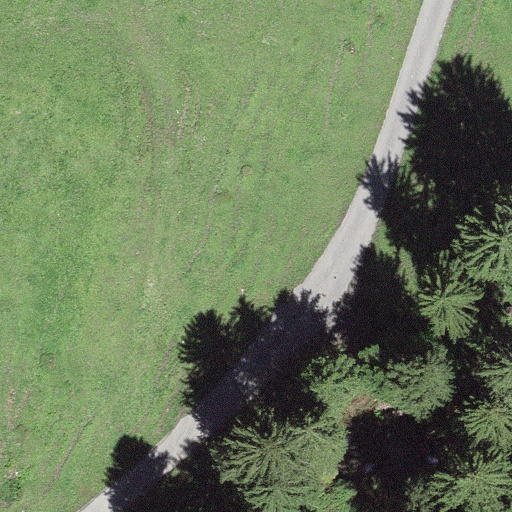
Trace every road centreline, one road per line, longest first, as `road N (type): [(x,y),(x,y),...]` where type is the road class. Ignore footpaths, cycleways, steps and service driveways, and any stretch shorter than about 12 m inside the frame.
road 1 (track): [(96,511),(273,358),(323,301),(367,220),(454,0)]
road 2 (track): [(130,0),(164,138),(160,218),(127,391),(120,486)]
